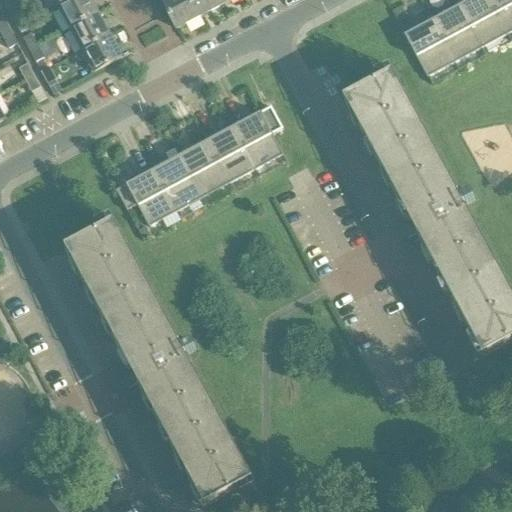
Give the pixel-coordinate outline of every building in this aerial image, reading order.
[(12,0),(1,0),(7,9),(15,5),(12,0)] [(54,0),(60,9),(76,0),(54,0)] [(71,31),(99,16),(90,0),(76,0),(60,9),(71,31)] [(166,0),(162,2),(177,30),(200,18),(189,0),(166,0)] [(218,0),(189,0),(200,18),(222,6),(218,0)] [(489,0),(473,0),(459,8),(482,50),(508,36),(489,0)] [(511,0),(489,0),(508,36),(511,33),(511,0)] [(13,20),(21,15),(15,5),(7,9),(13,20)] [(402,8),(394,12),(396,17),(404,12),(402,8)] [(459,8),(432,22),(455,64),(482,50),(459,8)] [(83,53),(111,38),(99,16),(71,31),(83,53)] [(5,22),(0,23),(0,33),(3,39),(12,35),(5,22)] [(432,22),(405,37),(428,79),(455,64),(432,22)] [(9,50),(17,46),(12,35),(3,39),(9,50)] [(32,35),(23,39),(31,53),(39,48),(32,35)] [(83,53),(94,74),(122,59),(111,38),(83,53)] [(36,64),(45,59),(39,48),(31,53),(36,64)] [(19,70),(26,83),(35,78),(28,65),(19,70)] [(56,82),(49,70),(41,75),(48,87),(56,82)] [(461,200),(394,75),(346,101),(412,224),(403,230),(408,239),(403,241),(403,242),(418,234),(484,358),(511,343),(511,293),(465,207),(476,201),(473,193),(461,200)] [(26,83),(32,94),(41,89),(35,78),(26,83)] [(261,114),(234,129),(257,171),(284,156),(261,114)] [(234,129),(207,143),(230,185),(257,171),(234,129)] [(207,143),(181,157),(203,200),(230,185),(207,143)] [(181,157),(154,172),(176,214),(203,200),(181,157)] [(154,172),(117,192),(128,212),(138,206),(150,228),(176,214),(154,172)] [(115,224),(67,250),(206,507),(254,481),(209,397),(115,224)] [(145,229),(138,232),(143,242),(150,238),(145,229)]
